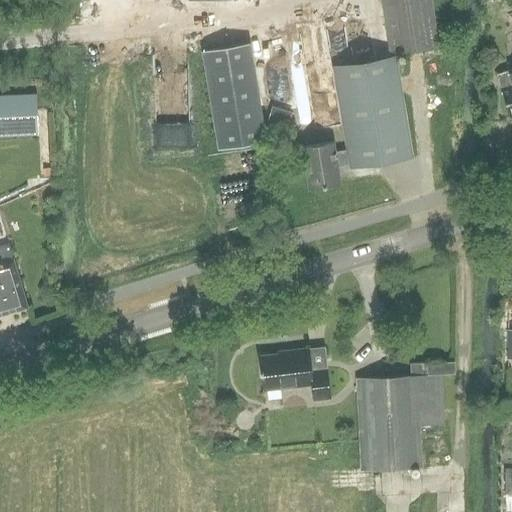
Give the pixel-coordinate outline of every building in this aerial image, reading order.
[(381,0),(390,55),(439,47),(431,0),(381,0)] [(219,149),(266,141),(250,43),(202,51),(219,149)] [(341,183),(338,166),(350,164),(350,166),(412,157),(396,54),(334,64),(348,150),(335,152),(334,142),(302,147),(309,188),(341,183)] [(192,101),(191,65),(161,65),(162,110),(172,110),(172,117),(169,117),(170,142),(191,141),(191,101),(192,101)] [(511,116),(511,69),(497,74),(501,88),(509,117),(511,116)] [(0,94),(0,136),(39,135),(37,93),(0,94)] [(54,208),(52,183),(39,184),(40,209),(54,208)] [(36,195),(16,201),(28,240),(48,234),(36,195)] [(0,315),(28,307),(13,259),(9,245),(0,247),(0,315)] [(311,371),(309,351),(309,348),(287,351),(287,353),(261,356),(265,390),(312,384),(314,400),(330,398),(327,369),(311,371)] [(418,376),(428,376),(427,363),(411,364),(412,376),(357,379),(362,470),(423,466),(418,376)]
